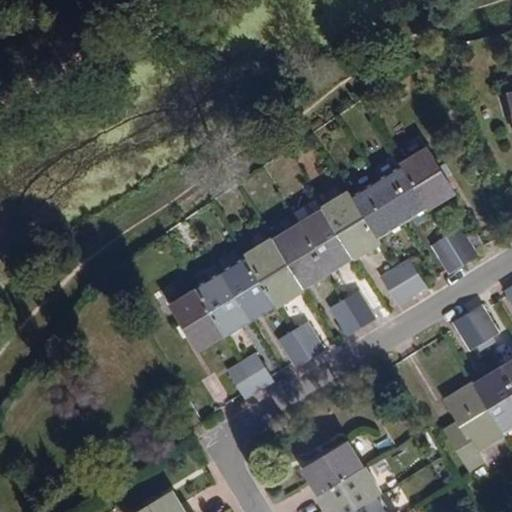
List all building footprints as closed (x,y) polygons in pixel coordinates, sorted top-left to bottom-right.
[(405,161),(406,164),(430,202),(430,203),(456,187),(446,170),(439,160),(430,145),(405,161)] [(446,170),(452,166),(445,157),(439,160),(446,170)] [(405,217),(430,202),(406,164),(382,178),(405,217)] [(405,217),(382,178),(355,195),(378,234),(405,217)] [(327,204),(328,205),(356,251),(357,254),(381,239),(378,234),(355,195),(351,188),(327,204)] [(301,222),(330,268),(356,251),(328,205),(301,222)] [(301,222),(276,238),(304,284),(330,268),(301,222)] [(460,224),(448,232),(464,259),(476,251),(460,224)] [(464,259),(448,232),(435,240),(451,267),(464,259)] [(304,284),(276,238),(274,236),(250,252),(251,254),(278,300),(280,302),(305,286),(304,284)] [(251,254),(226,270),(253,315),(278,300),(251,254)] [(396,264),(412,291),(426,283),(409,256),(396,264)] [(399,300),(412,291),(396,264),(382,272),(399,300)] [(253,315),(226,270),(200,285),(201,288),(227,330),(228,331),(253,315)] [(346,295),(363,322),(377,314),(360,286),(346,295)] [(202,345),(227,330),(201,288),(177,303),(186,319),(192,329),(202,345)] [(350,330),(363,322),(346,295),(333,303),(350,330)] [(470,310),(487,338),(501,329),(483,303),(470,310)] [(474,345),(487,338),(470,310),(458,318),(474,345)] [(186,319),(180,322),(186,333),(192,329),(186,319)] [(308,319),(295,327),(311,354),(324,346),(308,319)] [(311,354),(295,327),(282,335),(299,361),(311,354)] [(260,349),(244,358),(261,385),(276,376),(260,349)] [(261,385),(244,358),(232,365),(249,393),(261,385)] [(511,378),(504,365),(478,380),(508,430),(511,426),(511,378)] [(509,432),(508,430),(478,380),(477,379),(450,395),(462,416),(466,424),(453,432),(452,433),(472,466),(487,457),(483,448),(509,432)] [(448,424),(453,432),(466,424),(462,416),(448,424)] [(325,492),(367,467),(352,440),(336,450),(326,456),(309,466),(325,492)] [(336,450),(332,444),(323,449),(326,456),(336,450)] [(367,467),(325,492),(324,493),(335,511),(352,511),(384,492),(386,491),(370,465),(367,467)] [(139,511),(194,511),(179,488),(163,497),(154,503),(139,511)] [(151,497),(154,503),(163,497),(159,491),(151,497)] [(352,511),(395,511),(384,492),(352,511)]
